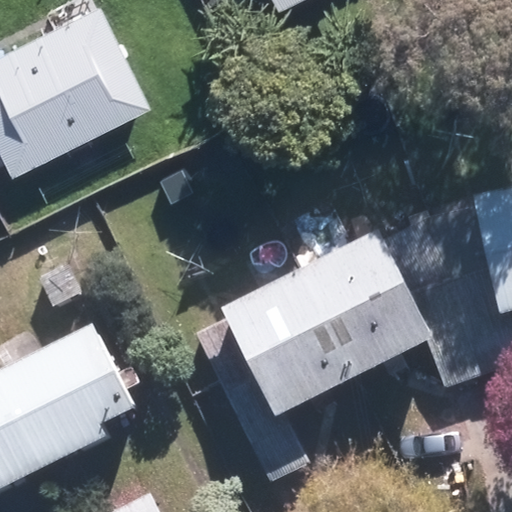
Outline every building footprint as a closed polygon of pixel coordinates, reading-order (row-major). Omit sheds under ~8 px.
[(0,156),(4,167),(146,98),(98,0),(90,0),(0,42),(0,156)] [(511,192),(468,202),(470,206),(429,216),(385,237),(381,230),(222,310),(223,314),(192,329),(266,479),(303,462),(279,413),(426,340),(450,391),(511,364),(511,334),(506,315),(511,313),(511,192)] [(79,291),(65,261),(32,277),(47,307),(79,291)] [(94,325),(0,372),(0,474),(134,408),(94,325)] [(160,511),(150,491),(108,511),(160,511)]
